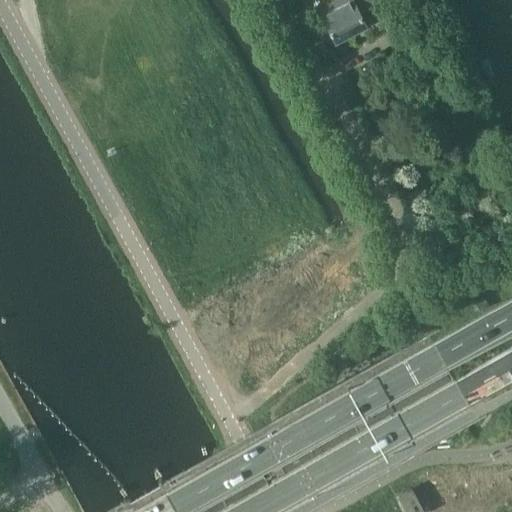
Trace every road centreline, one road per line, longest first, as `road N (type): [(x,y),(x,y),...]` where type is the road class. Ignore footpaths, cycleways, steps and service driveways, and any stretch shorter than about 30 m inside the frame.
road 1 (tertiary): [(279,511),(0,3)]
road 2 (motorway): [(511,316),(158,511)]
road 3 (motorway): [(247,511),(511,366)]
